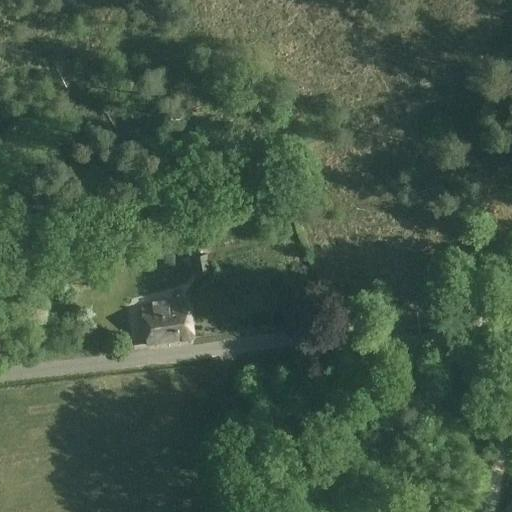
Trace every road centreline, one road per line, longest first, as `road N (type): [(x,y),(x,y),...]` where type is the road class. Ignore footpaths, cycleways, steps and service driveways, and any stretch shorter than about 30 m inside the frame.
road 1 (track): [(0,372),(367,325)]
road 2 (track): [(367,325),(419,332),(511,310)]
